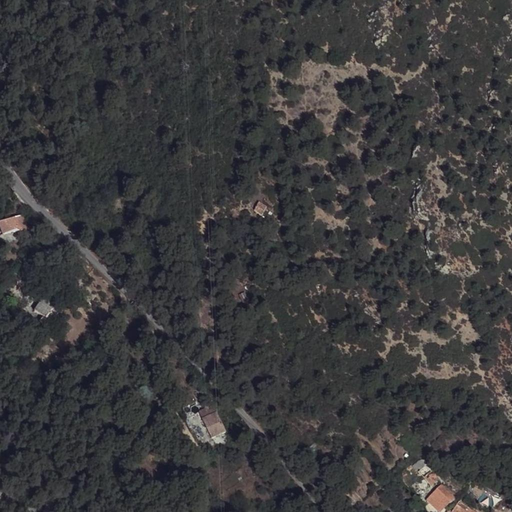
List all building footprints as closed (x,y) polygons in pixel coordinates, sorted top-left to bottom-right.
[(253,196),(260,200),(264,193),(258,189),(253,196)] [(0,221),(0,236),(27,229),(23,215),(0,221)] [(37,307),(15,323),(29,345),(52,331),(37,307)] [(154,409),(143,402),(119,435),(131,443),(154,409)] [(213,405),(198,411),(201,418),(216,412),(213,405)] [(229,433),(220,413),(202,422),(211,441),(229,433)] [(412,459),(433,479),(440,472),(418,452),(412,459)] [(185,468),(172,460),(167,469),(179,477),(185,468)] [(427,495),(441,507),(455,491),(442,479),(438,483),(435,481),(433,484),(435,487),(427,495)] [(449,511),(485,511),(460,496),(449,511)]
